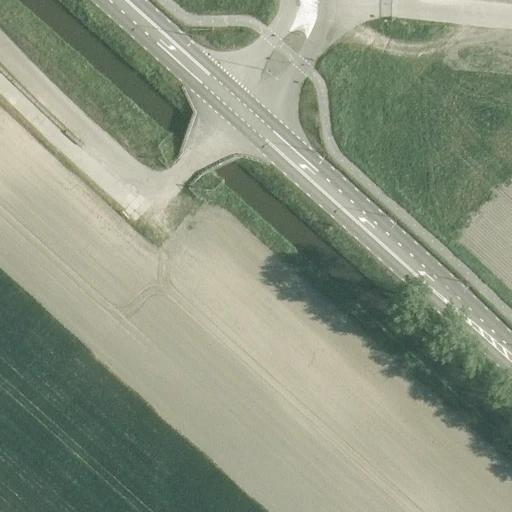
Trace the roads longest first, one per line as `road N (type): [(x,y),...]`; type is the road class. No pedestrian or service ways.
road 1 (secondary): [(511,360),(233,113)]
road 2 (track): [(0,80),(122,196),(155,185)]
road 3 (secondary): [(107,0),(233,113)]
road 4 (unclassified): [(233,113),(285,52),(310,0)]
